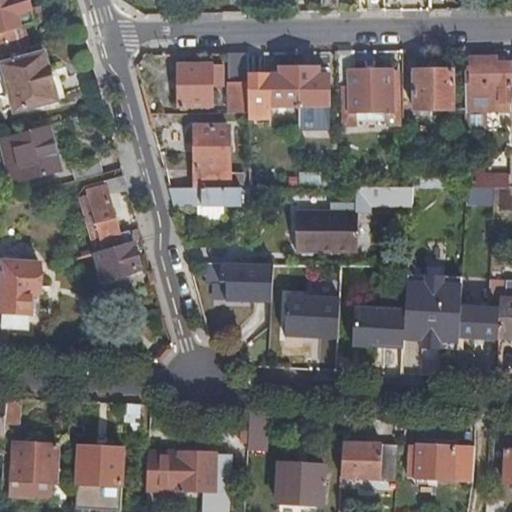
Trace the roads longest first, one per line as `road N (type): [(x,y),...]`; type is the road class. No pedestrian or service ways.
road 1 (residential): [(511,26),(110,36)]
road 2 (residential): [(203,389),(174,284),(170,231),(110,36)]
road 3 (residential): [(203,389),(511,406)]
road 4 (residential): [(203,389),(0,377)]
